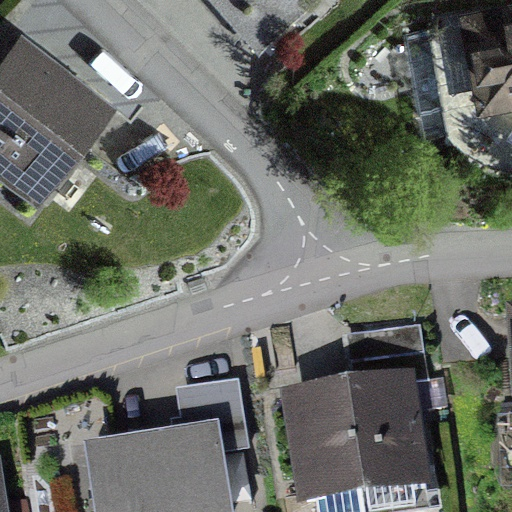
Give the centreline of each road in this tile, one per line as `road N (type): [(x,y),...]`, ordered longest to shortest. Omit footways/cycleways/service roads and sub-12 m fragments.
road 1 (residential): [(353,284),(79,0)]
road 2 (residential): [(0,396),(353,284)]
road 3 (residential): [(353,284),(511,270)]
